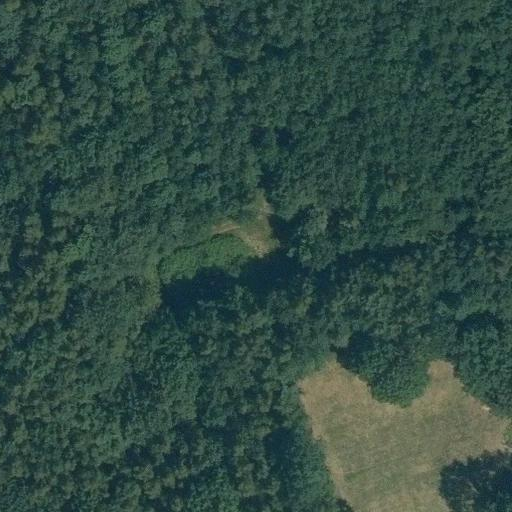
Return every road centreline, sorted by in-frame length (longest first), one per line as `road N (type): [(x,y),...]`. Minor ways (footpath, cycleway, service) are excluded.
road 1 (track): [(265,206),(296,261),(319,262),(511,208)]
road 2 (track): [(230,511),(152,250)]
road 3 (track): [(198,0),(265,206)]
road 4 (track): [(0,336),(79,282),(152,250)]
road 5 (track): [(265,206),(152,250)]
